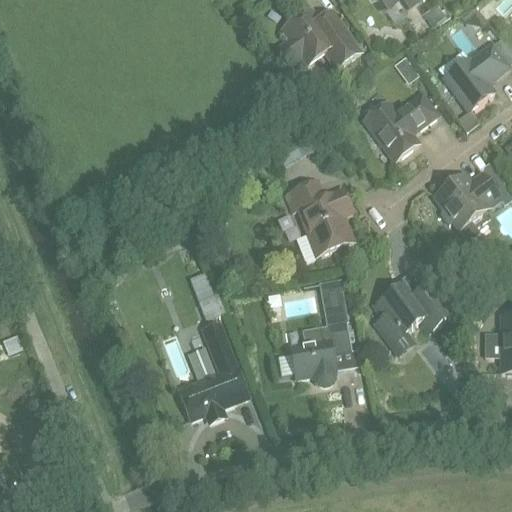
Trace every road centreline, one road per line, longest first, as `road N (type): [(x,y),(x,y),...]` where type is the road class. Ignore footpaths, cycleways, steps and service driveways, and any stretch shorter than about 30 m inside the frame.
road 1 (residential): [(511,433),(348,447),(214,475),(134,502)]
road 2 (residential): [(107,511),(0,248)]
road 3 (residential): [(409,263),(380,213),(511,110)]
